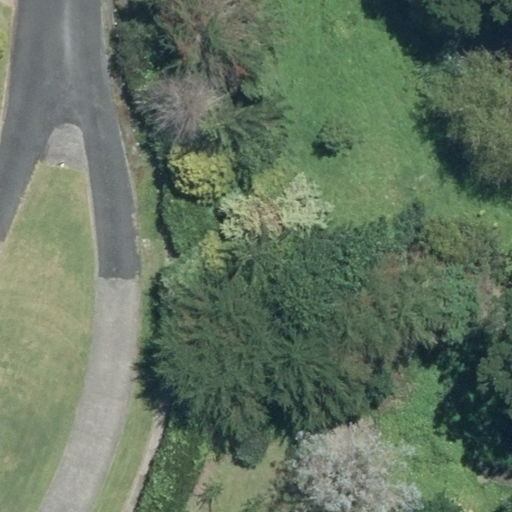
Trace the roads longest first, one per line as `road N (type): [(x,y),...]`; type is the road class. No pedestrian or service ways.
road 1 (residential): [(76,59),(115,198),(129,304),(114,402),(64,511)]
road 2 (residential): [(0,214),(76,59)]
